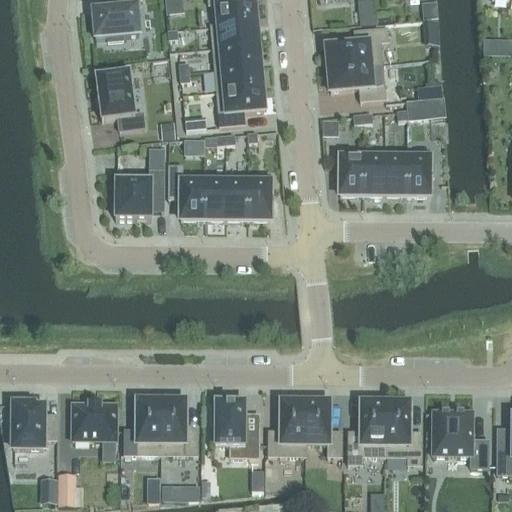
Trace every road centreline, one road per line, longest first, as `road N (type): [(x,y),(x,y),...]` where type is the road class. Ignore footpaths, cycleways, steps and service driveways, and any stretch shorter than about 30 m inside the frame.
road 1 (residential): [(59,0),(83,234),(92,245),(108,254),(312,254)]
road 2 (residential): [(0,376),(320,377)]
road 3 (residential): [(310,229),(289,0)]
road 4 (residential): [(310,229),(511,231)]
road 5 (residential): [(320,377),(498,377),(511,368)]
